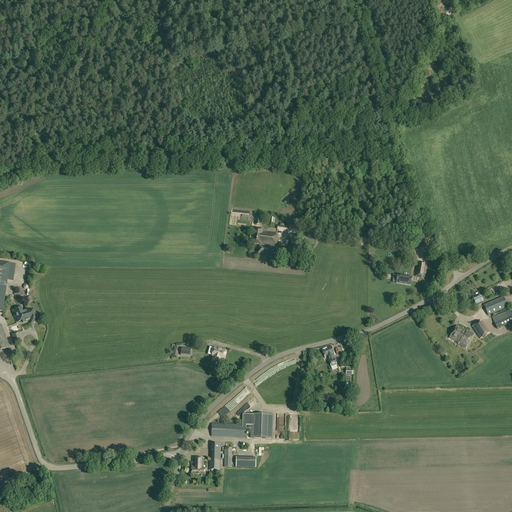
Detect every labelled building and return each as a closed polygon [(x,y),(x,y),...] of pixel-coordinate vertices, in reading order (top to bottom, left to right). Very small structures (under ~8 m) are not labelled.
[(253,244),(260,245),(262,245),(274,247),(276,234),(267,232),(267,231),(262,230),(255,229),(253,244)] [(295,261),(300,244),(289,241),(284,259),(295,261)] [(262,246),(262,245),(260,245),(258,256),(273,258),(274,248),(262,246)] [(9,263),(0,261),(0,311),(2,312),(9,263)] [(425,277),(427,264),(417,262),(415,276),(425,277)] [(410,285),(412,278),(397,275),(396,283),(410,285)] [(488,316),(508,307),(503,296),(483,305),(488,316)] [(38,321),(37,318),(34,310),(29,312),(28,310),(22,312),(21,308),(17,310),(18,313),(15,315),(18,322),(22,321),(23,323),(26,321),(30,320),(31,323),(38,321)] [(497,329),(511,322),(511,313),(510,310),(492,318),(497,329)] [(482,320),(472,327),(480,339),(490,332),(482,320)] [(0,325),(0,350),(9,348),(1,325),(0,325)] [(456,326),(449,338),(450,338),(457,342),(459,343),(458,344),(466,349),(474,335),(467,331),(467,332),(456,326)] [(333,355),(335,355),(331,346),(322,350),(325,358),(327,357),(331,367),(337,365),(333,355)] [(181,355),(190,356),(191,349),(182,348),(181,355)] [(214,348),(212,356),(213,357),(212,360),(219,362),(220,359),(224,360),(226,352),(214,348)] [(251,414),(251,415),(243,415),(243,425),(212,424),(212,437),(245,438),(246,432),(250,432),(250,438),(272,439),(273,415),(251,414)] [(220,451),(221,451),(221,444),(212,444),(211,460),(209,460),(209,470),(219,470),(220,451)] [(237,467),(257,466),(256,455),(236,455),(237,467)] [(204,469),(204,466),(204,458),(193,458),(192,466),(192,469),(191,474),(205,475),(205,469),(204,469)]
